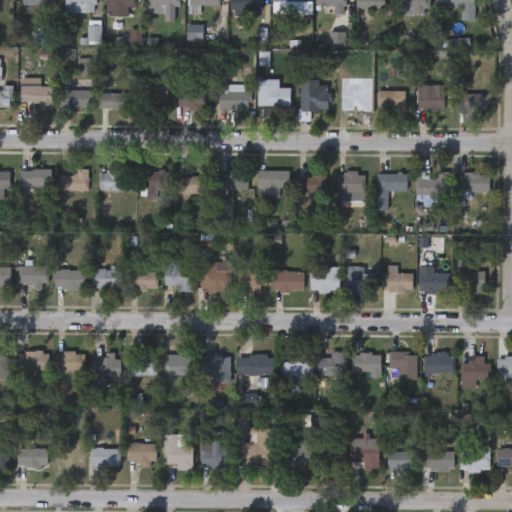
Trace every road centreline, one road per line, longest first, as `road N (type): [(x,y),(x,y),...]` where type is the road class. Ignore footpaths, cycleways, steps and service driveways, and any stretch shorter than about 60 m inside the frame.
road 1 (residential): [(0,134),(511,144)]
road 2 (residential): [(0,498),(511,504)]
road 3 (residential): [(0,326),(511,330)]
road 4 (residential): [(497,0),(510,61),(508,330)]
